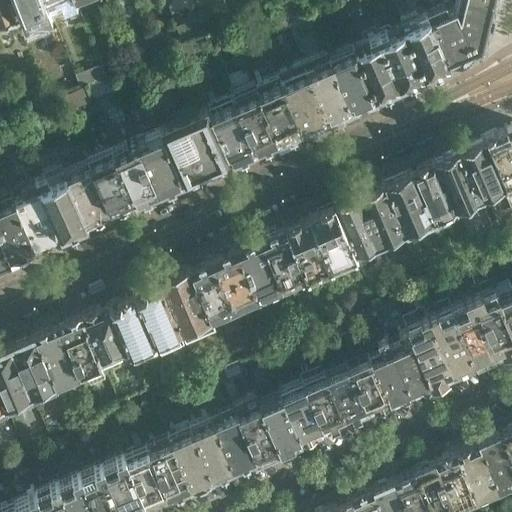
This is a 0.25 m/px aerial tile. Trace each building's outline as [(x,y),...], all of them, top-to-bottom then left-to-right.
[(22,17),(15,0),(0,0),(0,40),(4,50),(14,47),(16,41),(9,24),(10,21),(22,17)] [(46,0),(15,0),(22,17),(23,19),(37,13),(38,15),(51,10),(46,0)] [(474,52),(454,5),(451,0),(422,0),(427,12),(449,62),(474,52)] [(495,0),(454,0),(454,5),(474,52),(484,47),(495,0)] [(449,62),(427,12),(419,16),(416,8),(398,16),(402,24),(423,73),(449,62)] [(423,73),(402,24),(388,30),(386,26),(377,30),(400,84),(423,73)] [(400,84),(377,30),(365,35),(367,40),(353,46),(374,94),(400,84)] [(374,94),(353,46),(330,56),(351,105),(374,94)] [(351,105),(330,56),(305,66),(326,115),(351,105)] [(326,115),(305,66),(281,77),(302,125),(326,115)] [(93,80),(89,70),(79,74),(83,84),(93,80)] [(302,125),(281,77),(257,87),(278,136),(302,125)] [(278,136),(257,87),(234,97),(255,146),(278,136)] [(255,146),(234,97),(209,107),(230,156),(255,146)] [(230,156),(209,107),(207,103),(159,124),(182,177),(230,156)] [(182,177),(159,124),(142,131),(143,133),(135,137),(158,188),(182,177)] [(511,185),(511,140),(505,124),(481,135),(504,189),(511,185)] [(504,189),(481,135),(456,146),(475,189),(488,183),(494,198),(506,193),(504,189)] [(158,188),(135,137),(126,141),(128,144),(114,150),(134,198),(158,188)] [(475,189),(456,146),(432,156),(451,199),(475,189)] [(134,198),(114,150),(90,160),(111,208),(134,198)] [(451,199),(432,156),(408,167),(428,210),(451,199)] [(111,208),(90,160),(65,171),(86,219),(111,208)] [(428,210),(408,167),(383,178),(402,221),(428,210)] [(59,231),(36,177),(33,171),(20,176),(22,181),(11,186),(13,192),(35,241),(59,231)] [(86,219),(65,171),(47,178),(45,172),(36,177),(59,231),(86,219)] [(402,221),(383,178),(358,189),(377,232),(402,221)] [(377,232),(358,189),(334,199),(354,243),(377,232)] [(35,241),(13,192),(0,197),(0,228),(10,252),(35,241)] [(358,251),(354,243),(334,199),(310,210),(330,256),(333,262),(358,251)] [(330,256),(310,210),(284,221),(304,265),(308,272),(321,267),(318,261),(330,256)] [(304,265),(284,221),(261,231),(281,275),(304,265)] [(0,256),(10,252),(0,228),(0,256)] [(281,275),(261,231),(238,241),(257,285),(281,275)] [(257,285),(238,241),(214,252),(234,296),(257,285)] [(234,296),(214,252),(190,262),(210,306),(234,296)] [(210,306),(190,262),(161,275),(181,320),(191,316),(193,323),(214,314),(210,306)] [(181,320),(161,275),(108,298),(126,338),(131,349),(137,346),(139,349),(153,343),(152,339),(158,337),(155,332),(181,320)] [(511,281),(510,277),(495,284),(497,290),(511,323),(511,281)] [(511,342),(511,323),(497,290),(495,284),(482,290),(481,287),(472,291),(497,349),(511,342)] [(497,349),(472,291),(462,295),(463,298),(451,303),(454,309),(475,359),(497,349)] [(126,338),(108,298),(59,319),(80,365),(103,355),(101,350),(126,338)] [(475,359),(454,309),(451,303),(438,309),(437,306),(428,310),(454,369),(475,359)] [(454,369),(428,310),(418,314),(420,317),(407,322),(410,329),(432,378),(454,369)] [(80,365),(59,319),(35,329),(57,376),(80,365)] [(410,329),(407,322),(406,320),(397,325),(404,340),(393,345),(411,387),(432,378),(410,329)] [(57,376),(35,329),(11,339),(32,387),(48,380),(51,387),(60,383),(57,376)] [(411,387),(393,345),(386,330),(376,334),(383,349),(372,354),(391,396),(411,387)] [(32,387),(11,339),(0,344),(0,345),(0,344),(0,383),(6,398),(23,391),(26,398),(35,394),(32,387)] [(391,396),(372,354),(370,350),(348,360),(369,405),(391,396)] [(249,369),(243,355),(219,365),(225,380),(249,369)] [(369,405),(348,360),(327,369),(348,415),(369,405)] [(348,415),(327,369),(305,379),(325,424),(348,415)] [(325,424),(305,379),(283,389),(284,391),(289,401),(303,434),(325,424)] [(0,408),(9,404),(6,398),(0,383),(0,408)] [(303,434),(289,401),(284,391),(263,400),(281,443),(303,434)] [(281,443),(263,400),(259,392),(234,402),(237,408),(257,454),(281,443)] [(257,454),(237,408),(213,418),(234,464),(257,454)] [(234,464),(213,418),(192,427),(212,474),(234,464)] [(511,421),(501,426),(511,452),(511,421)] [(511,475),(511,452),(501,426),(479,435),(499,481),(511,475)] [(212,474),(192,427),(170,437),(190,483),(212,474)] [(499,481),(479,435),(458,445),(478,491),(499,481)] [(190,483),(170,437),(147,446),(167,493),(168,493),(190,483)] [(478,491),(458,445),(436,454),(456,500),(478,491)] [(167,493),(147,446),(125,456),(144,499),(145,502),(167,493)] [(144,499),(125,456),(123,450),(101,460),(122,508),(127,510),(127,511),(134,508),(136,502),(144,499)] [(456,500),(436,454),(415,463),(435,509),(435,511),(448,511),(451,511),(448,504),(456,500)] [(122,508),(101,460),(79,469),(97,511),(113,511),(114,511),(122,508)] [(428,511),(435,509),(415,463),(393,473),(410,511),(428,511)] [(97,511),(79,469),(57,479),(71,511),(97,511)] [(410,511),(393,473),(372,482),(384,511),(410,511)] [(71,511),(57,479),(35,488),(45,511),(71,511)] [(384,511),(372,482),(350,492),(359,511),(384,511)] [(45,511),(35,488),(12,498),(15,505),(18,511),(45,511)] [(359,511),(350,492),(329,501),(333,511),(359,511)] [(333,511),(329,501),(307,510),(308,511),(333,511)]
